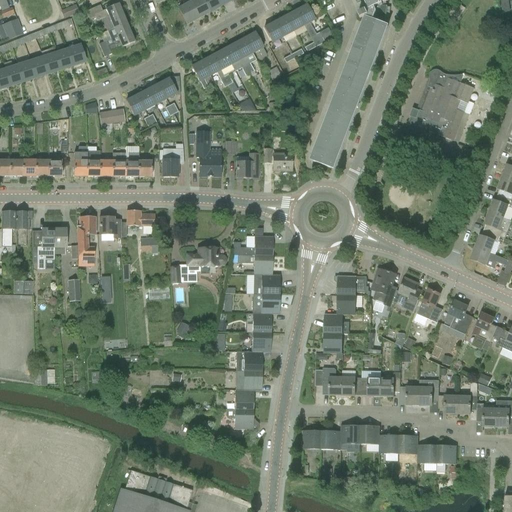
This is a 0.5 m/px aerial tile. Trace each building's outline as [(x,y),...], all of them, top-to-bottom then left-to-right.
[(198,19),(209,13),(202,0),(195,0),(190,3),(198,19)] [(202,0),(209,13),(221,7),(217,0),(202,0)] [(389,1),(388,0),(366,0),(368,3),(370,6),(371,9),(368,10),(358,15),(358,16),(360,19),(364,17),(365,18),(367,19),(313,162),(332,169),(386,27),(385,26),(387,7),(385,3),(389,1)] [(508,0),(500,0),(503,11),(510,9),(508,0)] [(190,3),(178,9),(186,25),(198,19),(190,3)] [(119,5),(118,5),(106,10),(102,12),(100,6),(86,12),(89,21),(95,18),(97,22),(101,20),(109,17),(114,29),(127,24),(124,17),(123,17),(118,6),(119,5)] [(63,20),(73,16),(79,14),(75,6),(60,12),(63,20)] [(313,43),(316,48),(324,45),(323,44),(333,39),(329,32),(328,29),(316,35),(309,23),(315,21),(307,6),(306,7),(295,12),(303,27),(304,26),(310,39),(311,39),(313,43)] [(458,19),(465,9),(461,6),(454,16),(458,19)] [(1,13),(3,19),(14,14),(12,8),(9,9),(1,13)] [(303,27),(295,12),(285,18),(293,32),(303,27)] [(285,18),(275,23),(285,42),(295,37),(293,32),(285,18)] [(2,26),(4,30),(8,41),(21,36),(22,35),(17,20),(2,26)] [(58,24),(61,30),(71,26),(68,20),(58,24)] [(271,44),(283,38),(285,42),(275,23),(265,29),(264,29),(271,44)] [(50,34),(61,30),(58,24),(45,30),(47,35),(50,34)] [(130,30),(127,24),(114,29),(117,37),(119,41),(107,46),(105,42),(98,45),(104,58),(112,55),(111,52),(121,48),(134,43),(134,42),(129,31),(130,30)] [(47,35),(45,30),(33,35),(35,40),(42,37),(47,35)] [(82,40),(90,38),(88,30),(80,33),(82,40)] [(254,34),(244,40),(255,61),(256,61),(252,54),(258,51),(262,59),(267,57),(262,49),(263,48),(255,34),(254,34)] [(35,40),(33,35),(22,39),(24,44),(35,40)] [(24,44),(22,39),(10,44),(12,49),(24,44)] [(249,64),(255,61),(244,40),(233,45),(249,75),(254,72),(249,64)] [(316,48),(313,43),(304,48),(307,53),(316,48)] [(0,53),(12,49),(10,44),(0,47),(0,53)] [(223,51),(231,65),(234,72),(241,69),(245,77),(249,75),(233,45),(223,51)] [(80,46),(79,46),(67,50),(72,67),(85,63),(80,46)] [(60,71),(55,54),(53,49),(40,53),(42,58),(48,75),(60,71)] [(60,71),(72,67),(67,50),(55,54),(60,71)] [(292,54),(295,59),(303,55),(301,50),(292,54)] [(231,65),(223,51),(212,57),(220,71),(224,78),(227,76),(234,72),(231,65)] [(295,59),(292,54),(283,59),(286,64),(295,59)] [(228,86),(224,78),(220,71),(212,57),(202,62),(210,77),(216,74),(224,89),(228,86)] [(42,58),(30,62),(35,79),(48,75),(42,58)] [(23,83),(35,79),(30,62),(17,66),(23,83)] [(210,77),(202,62),(192,68),(191,68),(199,83),(199,82),(203,90),(208,88),(204,80),(210,77)] [(10,87),(23,83),(17,66),(5,70),(10,87)] [(281,77),(276,68),(267,73),(272,82),(281,77)] [(0,71),(0,90),(10,87),(5,70),(0,71)] [(464,114),(457,111),(460,102),(468,105),(474,89),(460,84),(464,76),(464,75),(463,76),(456,76),(449,76),(442,73),(439,71),(436,71),(433,71),(430,73),(429,76),(429,80),(430,81),(427,87),(426,86),(422,96),(416,111),(414,110),(411,117),(414,118),(411,126),(440,137),(453,142),(464,114)] [(224,78),(228,86),(232,84),(227,76),(224,78)] [(177,96),(180,95),(179,78),(171,78),(172,81),(170,82),(169,80),(168,80),(158,86),(165,100),(176,95),(177,96)] [(158,86),(147,91),(155,106),(165,100),(158,86)] [(147,91),(137,97),(144,111),(155,106),(147,91)] [(126,102),(133,117),(144,111),(137,97),(126,102)] [(249,113),(256,113),(249,100),(243,103),(249,113)] [(95,103),(83,105),(85,115),(96,113),(95,103)] [(169,107),(173,115),(178,113),(174,104),(169,107)] [(173,115),(169,107),(165,109),(169,117),(173,115)] [(100,127),(102,126),(107,126),(105,113),(99,114),(100,127)] [(152,116),(148,118),(152,126),(157,124),(152,116)] [(148,128),(152,126),(148,118),(144,120),(148,128)] [(198,159),(198,179),(199,179),(199,178),(207,178),(207,179),(212,179),(212,178),(219,178),(219,179),(220,179),(220,159),(208,159),(209,134),(196,133),(195,159),(198,159)] [(225,155),(235,155),(235,143),(226,143),(225,155)] [(125,178),(138,178),(138,162),(138,148),(125,148),(125,154),(125,178)] [(162,162),(162,178),(177,178),(177,166),(183,166),(183,150),(163,151),(162,162)] [(86,178),(99,178),(99,162),(99,152),(87,152),(86,178)] [(74,154),(74,162),(73,162),(73,178),(86,178),(87,154),(74,154)] [(113,178),(125,178),(125,154),(113,154),(113,162),(113,178)] [(236,164),(236,179),(258,179),(258,156),(249,156),(249,164),(236,164)] [(273,171),(291,171),(291,156),(273,156),(273,171)] [(0,177),(10,177),(10,162),(0,161),(0,177)] [(511,161),(508,167),(507,166),(502,178),(511,181),(511,161)] [(10,177),(22,178),(23,162),(10,162),(10,177)] [(35,162),(23,162),(22,178),(35,178),(35,162)] [(35,178),(48,178),(49,162),(35,162),(35,178)] [(49,162),(48,178),(61,178),(61,162),(49,162)] [(99,162),(99,178),(113,178),(113,162),(99,162)] [(151,162),(138,162),(138,178),(151,178),(151,162)] [(499,191),(497,196),(511,201),(511,181),(502,178),(497,190),(499,191)] [(493,201),(489,213),(504,219),(508,208),(511,209),(511,201),(497,196),(495,202),(493,201)] [(154,227),(154,216),(140,215),(140,212),(126,212),(126,226),(154,227)] [(12,231),(15,231),(15,213),(2,213),(1,231),(4,231),(3,246),(12,246),(12,231)] [(23,213),(15,213),(15,231),(18,231),(18,245),(26,245),(26,231),(29,231),(29,221),(27,221),(27,214),(23,214),(23,213)] [(489,227),(487,233),(500,238),(505,239),(511,222),(504,219),(489,213),(484,225),(489,227)] [(94,236),(94,219),(82,219),(82,220),(80,220),(80,228),(76,228),(78,247),(79,258),(86,258),(86,265),(92,265),(93,258),(94,258),(94,249),(88,248),(87,236),(94,236)] [(120,238),(120,221),(120,222),(120,224),(114,224),(114,219),(99,219),(99,227),(99,235),(112,235),(112,238),(120,238)] [(65,255),(65,248),(66,248),(66,230),(53,231),(53,248),(53,255),(54,255),(65,255)] [(41,248),(32,248),(32,265),(37,265),(37,270),(44,270),(44,261),(53,261),(53,255),(53,248),(53,231),(41,231),(41,248)] [(480,236),(475,248),(495,256),(500,243),(498,242),(500,238),(487,233),(485,238),(480,236)] [(157,254),(157,239),(147,239),(146,236),(140,236),(140,240),(141,255),(144,255),(144,261),(152,260),(151,255),(157,254)] [(242,257),(272,257),(272,243),(268,243),(268,238),(272,238),(254,237),(254,249),(242,249),(242,257)] [(79,258),(78,247),(71,247),(71,260),(78,260),(79,258)] [(511,269),(511,262),(495,256),(475,248),(470,261),(494,270),(496,263),(506,266),(504,272),(510,274),(511,269)] [(222,257),(221,257),(217,257),(217,249),(200,249),(200,256),(187,256),(187,275),(194,274),(194,270),(195,270),(195,269),(200,269),(200,275),(208,275),(208,268),(216,268),(216,266),(221,267),(223,266),(223,265),(225,263),(225,262),(225,260),(224,259),(222,257)] [(245,276),(253,277),(261,277),(261,276),(271,277),(271,276),(268,276),(268,271),(271,272),(272,258),(272,257),(242,257),(237,257),(237,264),(253,265),(253,273),(245,273),(245,276)] [(179,285),(179,278),(178,268),(170,268),(171,285),(179,285)] [(382,313),(385,305),(391,308),(396,291),(391,290),(396,276),(384,272),(384,271),(378,269),(372,290),(375,292),(373,301),(376,302),(373,311),(382,313)] [(88,284),(97,284),(97,275),(88,276),(88,284)] [(261,276),(261,277),(253,277),(253,296),(279,296),(279,277),(271,276),(271,277),(261,276)] [(337,296),(337,297),(356,297),(356,294),(366,294),(367,278),(356,278),(338,277),(335,277),(335,282),(336,283),(338,283),(338,296),(337,296)] [(417,291),(419,286),(405,280),(399,294),(406,297),(401,309),(414,314),(418,302),(418,301),(421,293),(417,291)] [(80,302),(79,281),(67,282),(68,303),(80,302)] [(33,283),(13,282),(13,294),(32,295),(33,283)] [(148,287),(148,300),(169,300),(169,287),(148,287)] [(435,308),(440,295),(428,290),(424,299),(422,303),(419,302),(415,313),(418,314),(414,321),(425,326),(427,320),(437,323),(443,310),(435,308)] [(110,294),(101,294),(102,302),(111,302),(110,294)] [(279,296),(253,296),(252,299),(251,302),(251,304),(251,306),(251,309),(252,314),(260,315),(271,315),(279,316),(279,315),(275,315),(275,310),(279,310),(279,296)] [(341,316),(337,316),(343,316),(343,317),(356,317),(356,297),(337,297),(338,297),(337,311),(341,311),(341,316)] [(465,335),(469,328),(473,319),(465,315),(468,308),(455,302),(444,326),(465,335)] [(260,315),(252,314),(251,334),(270,334),(270,320),(267,320),(267,315),(271,315),(260,315)] [(487,351),(490,344),(493,339),(497,328),(492,325),(494,320),(481,314),(477,323),(472,335),(485,341),(482,349),(487,351)] [(337,316),(324,315),(324,316),(328,316),(328,321),(324,321),(324,335),(343,336),(343,317),(343,316),(337,316)] [(187,332),(178,328),(176,333),(177,334),(176,336),(182,340),(183,337),(184,338),(187,332)] [(497,328),(493,339),(498,342),(497,346),(511,352),(511,328),(510,334),(503,331),(498,328),(497,328)] [(270,335),(270,334),(251,334),(251,353),(262,353),(262,354),(270,354),(270,353),(266,353),(266,348),(270,348),(270,335)] [(375,334),(369,334),(367,354),(381,356),(382,350),(373,349),(375,334)] [(323,355),(337,355),(342,355),(343,336),(324,335),(323,354),(323,355)] [(172,347),(172,338),(163,338),(164,348),(172,347)] [(412,351),(415,345),(407,341),(404,348),(412,351)] [(237,353),(236,372),(261,373),(262,359),(258,359),(258,354),(262,354),(262,353),(251,353),(237,353)] [(402,353),(402,363),(411,363),(411,360),(411,355),(411,353),(402,353)] [(453,358),(444,356),(442,364),(451,366),(453,358)] [(336,371),(334,369),(323,369),(322,396),(323,396),(323,392),(329,392),(329,397),(342,397),(342,379),(336,379),(336,371)] [(47,387),(46,373),(46,371),(33,371),(34,387),(47,387)] [(92,385),(104,384),(104,372),(91,373),(92,385)] [(262,373),(261,373),(236,372),(236,391),(242,392),(253,392),(261,392),(257,392),(257,387),(261,387),(261,373),(262,373)] [(400,388),(401,374),(394,373),(394,380),(381,380),(380,398),(394,398),(394,393),(400,393),(400,388)] [(491,378),(480,373),(476,382),(488,387),(491,378)] [(362,379),(342,379),(342,397),(355,397),(355,392),(361,393),(361,397),(362,379)] [(381,380),(362,379),(361,397),(362,393),(367,393),(367,397),(380,398),(381,380)] [(403,388),(400,388),(400,393),(399,406),(400,406),(400,401),(406,402),(406,406),(419,407),(419,381),(419,388),(403,388)] [(438,402),(439,397),(439,389),(439,381),(419,381),(419,407),(432,407),(432,402),(438,402)] [(470,411),(476,411),(477,411),(477,405),(478,385),(470,382),(470,398),(458,398),(457,415),(470,416),(470,411)] [(478,392),(484,394),(486,388),(480,386),(478,392)] [(242,392),(236,391),(234,391),(234,411),(253,411),(252,411),(253,397),(249,397),(249,392),(253,392),(242,392)] [(457,415),(458,398),(439,397),(438,402),(438,414),(438,410),(444,410),(444,415),(457,415)] [(496,410),(496,428),(509,429),(509,424),(511,423),(511,401),(496,402),(496,410)] [(484,405),(477,405),(477,411),(476,411),(476,428),(477,423),(483,423),(482,428),(496,428),(496,410),(484,410),(484,405)] [(232,419),(234,419),(233,430),(252,431),(252,430),(252,426),(253,426),(256,423),(253,421),(252,421),(252,412),(253,412),(253,411),(234,411),(225,411),(225,417),(226,419),(228,420),(230,420),(232,419)] [(183,432),(194,436),(197,430),(186,425),(183,432)] [(347,446),(360,446),(361,427),(360,427),(346,427),(346,431),(341,431),(341,427),(341,433),(341,445),(341,451),(347,451),(347,446)] [(374,428),(361,427),(360,446),(379,446),(379,436),(380,436),(380,427),(379,427),(379,431),(374,431),(374,428)] [(302,451),(321,451),(322,432),(321,432),(307,432),(307,436),(302,436),(303,432),(302,432),(302,451)] [(341,451),(341,445),(341,433),(341,437),(336,436),(336,433),(322,433),(322,432),(321,451),(341,451)] [(379,455),(398,456),(399,437),(398,437),(384,437),(384,441),(380,440),(380,436),(379,436),(379,446),(379,455)] [(399,437),(398,456),(417,456),(418,446),(418,437),(418,441),(413,441),(413,437),(399,437)] [(418,450),(418,446),(417,456),(417,465),(437,465),(437,447),(423,447),(423,450),(418,450)] [(437,447),(437,465),(436,473),(445,473),(446,466),(456,466),(457,447),(456,447),(456,451),(451,451),(451,447),(437,447)] [(194,511),(197,506),(188,503),(192,492),(130,472),(124,491),(120,489),(112,511),(194,511)] [(379,489),(389,489),(389,480),(385,480),(384,484),(379,484),(379,489)] [(369,484),(369,485),(369,493),(375,493),(377,484),(369,484)]
